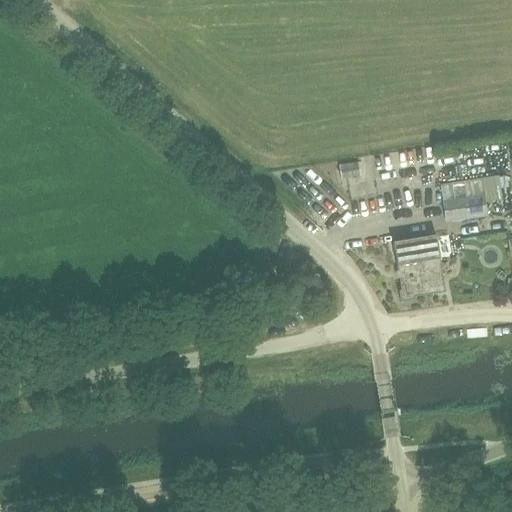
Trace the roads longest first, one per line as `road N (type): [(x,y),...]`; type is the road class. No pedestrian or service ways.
road 1 (unclassified): [(400,478),(373,328),(340,275),(29,0)]
road 2 (track): [(0,392),(373,328),(511,315)]
road 3 (track): [(400,478),(340,470),(72,511)]
